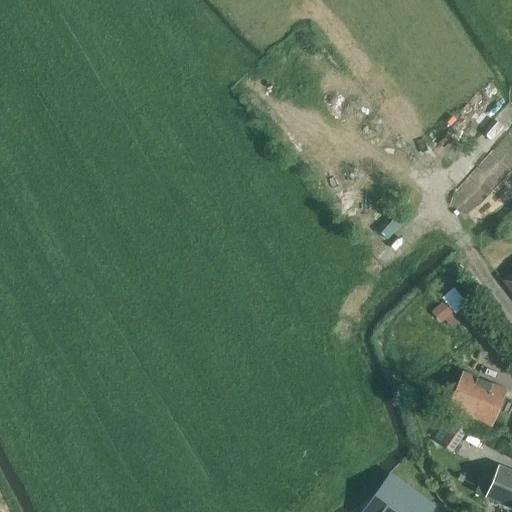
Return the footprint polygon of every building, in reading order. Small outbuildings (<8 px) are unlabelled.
[(493,158),(453,201),(468,215),(508,172),(493,158)] [(381,228),(388,235),(400,223),(393,216),(381,228)] [(511,273),(503,280),(511,292),(511,273)] [(442,298),(455,313),(465,305),(451,290),(442,298)] [(446,408),(491,427),(506,390),(462,371),(446,408)] [(440,443),(451,451),(467,428),(456,420),(440,443)] [(454,483),(470,491),(481,466),(465,458),(454,483)] [(475,492),(503,504),(511,507),(511,470),(499,465),(496,473),(485,468),(475,492)] [(370,511),(430,511),(434,508),(394,479),(370,511)]
